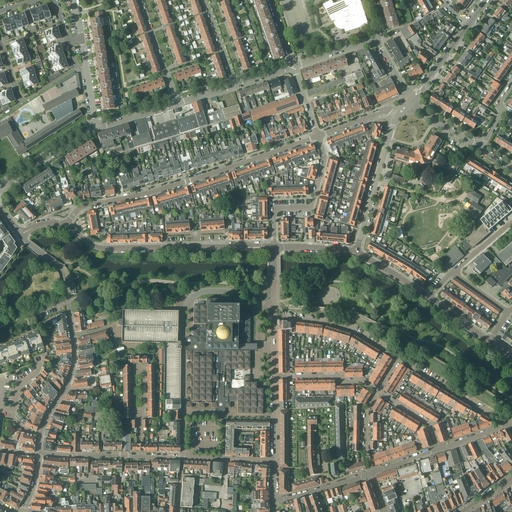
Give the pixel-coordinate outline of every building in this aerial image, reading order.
[(166,6),(165,4),(164,0),(156,0),(155,0),(156,3),(157,2),(159,8),(166,6)] [(222,9),(232,6),(231,3),(229,4),(228,0),(220,3),(222,7),(221,7),(222,9)] [(263,0),(261,0),(254,3),(259,17),(269,14),(263,0)] [(323,5),(326,12),(332,22),(334,20),(336,24),(336,25),(337,26),(338,27),(339,27),(341,28),(342,28),(343,28),(344,27),(346,32),(358,28),(368,25),(360,0),(345,0),(334,4),(332,0),(323,5)] [(394,11),(390,0),(380,0),(385,15),(394,11)] [(511,2),(508,0),(504,0),(503,3),(504,4),(502,5),(508,10),(509,8),(511,5),(511,2)] [(418,14),(418,15),(420,13),(423,12),(423,11),(432,6),(430,3),(422,7),(423,9),(422,10),(422,9),(418,12),(416,13),(418,14)] [(50,17),(46,5),(41,7),(45,19),(50,17)] [(499,7),(496,11),(505,18),(507,16),(504,14),(506,12),(508,10),(502,5),(500,8),(499,7)] [(160,15),(161,14),(167,12),(166,10),(168,10),(166,6),(159,8),(160,12),(159,12),(160,15)] [(222,9),(224,14),(231,12),(229,9),(233,8),(232,6),(222,9)] [(426,16),(428,15),(434,11),(434,10),(432,6),(423,11),(423,12),(424,13),(425,13),(426,15),(426,16)] [(45,20),(45,19),(41,7),(36,9),(35,9),(39,21),(45,19),(45,20)] [(130,11),(132,15),(139,13),(138,9),(139,9),(138,7),(137,7),(131,9),(132,11),(130,11)] [(200,7),(199,7),(193,10),(194,11),(192,12),(194,16),(201,13),(200,10),(201,9),(200,7)] [(436,11),(436,12),(438,16),(438,15),(441,18),(446,14),(441,8),(436,11)] [(35,9),(30,11),(34,23),(39,21),(35,9)] [(399,26),(394,11),(385,15),(389,29),(399,26)] [(499,20),(501,18),(505,22),(507,20),(505,18),(496,11),(493,15),(499,20)] [(231,12),(224,14),(224,15),(224,17),(225,17),(227,22),(235,20),(232,14),(231,14),(231,12)] [(18,15),(22,27),(28,25),(24,13),(19,15),(18,15),(19,15),(18,15)] [(132,15),(133,17),(134,21),(135,21),(136,23),(142,21),(143,21),(142,18),(141,18),(139,13),(132,15)] [(259,17),(264,31),(274,28),(269,14),(259,17)] [(17,29),(22,27),(18,15),(13,17),(17,29)] [(204,21),(205,21),(204,19),(203,19),(202,15),(194,18),(196,22),(197,21),(198,23),(204,21)] [(7,19),(12,31),(17,29),(13,17),(8,19),(7,19)] [(170,20),(169,18),(163,20),(162,20),(163,22),(165,26),(172,23),(171,19),(170,20)] [(497,23),(490,18),(487,22),(496,29),(498,26),(499,27),(500,25),(497,23)] [(6,32),(12,31),(7,19),(2,21),(6,33),(7,33),(6,32)] [(92,35),(102,34),(100,19),(95,19),(90,20),(91,30),(92,35)] [(229,29),(236,26),(235,24),(236,24),(235,20),(227,22),(228,26),(229,29)] [(206,27),(204,21),(198,23),(195,24),(197,30),(200,29),(206,27)] [(446,22),(444,25),(453,32),(455,29),(449,24),(448,23),(446,22)] [(498,30),(496,29),(487,22),(484,27),(492,32),(494,34),(498,30)] [(438,27),(441,29),(450,35),(453,32),(444,25),(441,23),(438,27)] [(167,34),(168,34),(174,32),(173,30),(174,29),(173,25),(165,28),(167,32),(166,32),(167,34)] [(415,31),(412,25),(410,27),(409,26),(399,29),(405,40),(417,33),(415,31)] [(506,27),(503,25),(501,29),(507,33),(510,29),(506,27)] [(144,26),(138,28),(138,30),(137,31),(139,35),(146,32),(145,29),(146,28),(145,26),(144,26)] [(201,35),(208,33),(207,29),(207,26),(206,27),(200,29),(200,31),(199,31),(201,35)] [(486,37),(488,39),(489,38),(490,39),(492,37),(489,35),(492,32),(484,27),(481,31),(487,36),(486,37)] [(45,38),(59,33),(57,28),(48,31),(47,28),(45,28),(42,29),(39,30),(41,34),(43,33),(45,38)] [(274,28),(264,31),(269,46),(279,42),(274,28)] [(448,38),(450,35),(441,29),(439,32),(448,38)] [(238,34),(237,32),(231,34),(230,34),(231,37),(232,36),(233,40),(241,37),(239,33),(238,34)] [(436,35),(438,37),(445,42),(448,38),(439,32),(436,35)] [(47,44),(61,39),(59,34),(59,33),(45,38),(47,44)] [(204,41),(204,43),(211,41),(211,38),(210,38),(208,33),(201,35),(203,41),(204,41)] [(479,33),(476,38),(482,42),(484,39),(491,45),(493,42),(491,41),(488,39),(486,37),(485,38),(479,33)] [(94,50),(105,49),(102,34),(92,35),(94,45),(94,50)] [(143,43),(149,40),(150,40),(149,38),(148,38),(147,34),(139,37),(141,41),(142,41),(143,43)] [(443,45),(445,42),(438,37),(437,38),(433,34),(431,36),(443,45)] [(12,49),(24,45),(22,40),(27,39),(25,35),(22,36),(18,38),(19,41),(11,44),(12,49)] [(440,48),(443,45),(431,36),(429,39),(434,42),(433,44),(440,48)] [(176,37),(169,39),(169,40),(170,42),(172,47),(180,45),(178,39),(176,39),(176,37)] [(476,38),(472,43),(478,47),(480,45),(483,47),(485,44),(482,42),(476,38)] [(387,42),(398,62),(396,62),(399,66),(403,63),(401,60),(404,58),(393,39),(387,42)] [(426,40),(425,42),(437,52),(440,48),(433,44),(432,45),(426,40)] [(204,43),(206,49),(213,47),(213,46),(211,41),(204,43)] [(279,42),(269,46),(274,60),(284,57),(279,42)] [(435,55),(437,52),(425,42),(423,44),(428,48),(427,49),(435,55)] [(478,47),(472,43),(468,48),(474,53),(477,54),(481,50),(478,47)] [(24,45),(12,49),(12,50),(13,50),(14,55),(26,51),(24,45)] [(174,54),(174,53),(181,51),(180,49),(181,49),(180,45),(172,47),(174,51),(173,51),(174,54)] [(48,50),(50,55),(62,51),(60,46),(48,50)] [(152,46),(151,46),(145,48),(145,50),(144,50),(146,55),(153,52),(152,48),(152,46)] [(213,46),(213,47),(206,49),(207,50),(206,51),(207,55),(215,52),(214,49),(214,48),(213,46)] [(366,55),(369,60),(376,56),(372,50),(369,52),(367,48),(363,50),(365,55),(366,55)] [(96,60),(97,65),(107,64),(105,49),(94,50),(96,60)] [(425,53),(421,50),(416,57),(420,60),(420,59),(425,63),(429,57),(425,54),(425,53)] [(16,60),(28,56),(26,51),(14,55),(16,60)] [(62,51),(50,55),(52,60),(52,61),(64,57),(62,51)] [(244,51),(238,53),(240,59),(246,57),(244,51)] [(150,62),(156,60),(157,60),(156,58),(155,58),(153,52),(146,55),(148,61),(149,60),(150,62)] [(403,63),(408,60),(413,58),(410,52),(406,54),(407,56),(404,58),(401,60),(403,63)] [(462,57),(469,63),(471,60),(472,61),(474,58),(472,57),(465,52),(462,57)] [(16,60),(18,66),(30,62),(30,61),(28,56),(16,60)] [(330,61),(334,71),(348,66),(347,62),(348,62),(347,60),(346,60),(345,56),(330,61)] [(379,62),(376,56),(369,60),(372,66),(379,62)] [(486,65),(488,62),(485,60),(482,58),(479,56),(477,59),(480,61),(486,65)] [(52,61),(54,66),(66,62),(65,62),(64,57),(52,61)] [(183,57),(176,59),(176,62),(177,61),(178,65),(186,62),(184,58),(183,59),(183,57)] [(470,64),(469,63),(462,57),(457,62),(466,69),(470,64)] [(510,67),(511,64),(511,60),(508,58),(505,62),(504,61),(504,60),(501,58),(500,60),(503,62),(505,63),(510,67)] [(215,68),(222,66),(220,60),(213,62),(208,64),(209,66),(212,65),(213,69),(215,68)] [(403,63),(399,66),(400,69),(410,63),(408,60),(403,63)] [(330,61),(316,66),(319,76),(334,71),(330,61)] [(54,66),(56,71),(55,71),(55,72),(67,68),(65,62),(66,62),(54,66)] [(383,67),(379,62),(372,66),(376,71),(383,67)] [(111,63),(107,64),(97,65),(99,80),(109,79),(109,74),(110,73),(112,73),(111,63)] [(510,67),(505,63),(501,68),(507,72),(510,67)] [(196,67),(192,68),(195,75),(201,73),(198,64),(196,65),(196,67)] [(413,64),(411,65),(413,68),(418,76),(423,73),(419,67),(418,65),(415,67),(413,64)] [(158,66),(151,68),(152,70),(151,70),(152,74),(160,72),(158,68),(159,68),(159,65),(158,66)] [(418,76),(413,68),(411,65),(409,66),(412,71),(408,73),(412,79),(418,76)] [(195,75),(192,68),(192,66),(189,67),(190,69),(186,71),(188,77),(195,75)] [(319,76),(316,66),(302,71),(305,81),(319,76)] [(454,66),(451,71),(457,76),(459,73),(464,76),(466,73),(461,70),(460,71),(454,66)] [(36,73),(34,67),(20,72),(22,77),(34,73),(36,73)] [(386,74),(383,67),(376,71),(379,78),(386,74)] [(491,69),(493,70),(496,72),(498,73),(503,77),(507,72),(501,68),(499,72),(497,71),(497,70),(493,67),(491,69)] [(188,77),(186,71),(186,69),(183,69),(184,71),(180,73),(182,79),(188,77)] [(363,70),(344,77),(346,82),(348,87),(356,84),(355,81),(366,77),(363,70)] [(493,70),(492,72),(495,74),(495,73),(497,75),(494,78),(500,82),(503,77),(498,73),(496,72),(493,70)] [(182,79),(180,73),(179,71),(177,72),(178,73),(174,75),(176,81),(182,79)] [(459,77),(457,76),(451,71),(447,76),(453,81),(456,77),(458,79),(459,77)] [(34,73),(22,77),(24,83),(36,78),(34,73)] [(449,86),(450,85),(451,87),(452,87),(454,85),(451,83),(453,81),(447,76),(443,81),(449,86)] [(160,80),(156,81),(158,88),(165,85),(162,79),(161,77),(159,78),(160,80)] [(36,78),(24,83),(26,88),(25,88),(26,88),(39,83),(37,78),(36,78)] [(283,94),(284,98),(297,93),(292,78),(284,81),(287,90),(288,93),(283,94)] [(378,103),(398,94),(393,82),(391,78),(390,78),(380,82),(382,87),(377,89),(375,90),(373,91),(378,103)] [(101,89),(102,95),(112,94),(109,79),(99,80),(101,89)] [(152,90),(158,88),(156,81),(155,79),(153,80),(154,82),(151,83),(150,81),(149,81),(152,90)] [(278,79),(269,82),(271,89),(277,87),(277,88),(281,87),(278,79)] [(148,84),(144,85),(146,92),(152,90),(149,81),(147,82),(148,84)] [(429,101),(435,104),(442,92),(446,86),(450,89),(451,87),(450,85),(449,86),(443,81),(440,86),(440,87),(439,89),(441,90),(437,96),(434,94),(429,101)] [(494,81),(492,85),(489,83),(488,85),(491,87),(499,92),(502,87),(494,81)] [(141,86),(138,87),(140,94),(146,92),(144,85),(143,83),(141,84),(141,86)] [(356,86),(361,96),(366,108),(373,106),(368,94),(365,96),(362,89),(363,88),(361,84),(356,86)] [(134,96),(140,94),(138,87),(137,86),(135,86),(135,88),(131,90),(134,96)] [(0,139),(7,135),(15,147),(14,148),(14,147),(14,148),(19,156),(19,155),(23,152),(27,150),(35,145),(36,146),(39,144),(38,143),(53,133),(54,134),(57,132),(56,132),(71,122),(72,123),(75,121),(74,120),(82,116),(78,109),(78,110),(72,113),(70,99),(78,95),(78,96),(79,95),(77,91),(81,89),(80,88),(80,87),(76,89),(75,89),(65,95),(64,94),(61,95),(62,96),(42,106),(45,112),(46,112),(45,112),(50,109),(56,121),(23,142),(17,134),(9,118),(0,122),(0,139)] [(495,97),(499,92),(491,87),(490,88),(489,88),(487,91),(489,93),(495,97)] [(0,96),(1,100),(13,96),(13,95),(12,96),(11,90),(0,93),(0,96)] [(435,104),(440,107),(444,100),(441,98),(444,93),(442,92),(435,104)] [(495,97),(489,93),(486,98),(492,102),(495,97)] [(112,94),(102,95),(104,110),(114,109),(112,94)] [(13,96),(1,100),(0,100),(0,102),(3,112),(9,108),(7,105),(6,106),(5,105),(14,101),(13,96)] [(249,112),(253,122),(298,106),(294,96),(249,112)] [(357,97),(355,98),(356,100),(360,110),(360,111),(364,109),(361,99),(358,100),(357,97)] [(450,102),(449,103),(445,110),(450,114),(454,107),(452,105),(453,103),(454,103),(455,101),(455,100),(455,99),(455,98),(453,97),(451,100),(450,102)] [(352,113),(356,112),(353,104),(351,105),(351,104),(351,102),(350,101),(349,98),(346,99),(352,113)] [(467,114),(463,112),(468,105),(469,103),(470,103),(472,99),(470,98),(466,104),(457,118),(462,121),(467,114)] [(488,107),(492,102),(486,98),(482,103),(488,107)] [(343,116),(347,115),(344,107),(345,107),(344,105),(341,106),(339,100),(337,101),(337,102),(338,104),(343,116)] [(440,107),(445,110),(449,103),(444,100),(440,107)] [(201,106),(200,102),(192,104),(194,112),(195,114),(182,118),(181,114),(175,116),(176,120),(180,134),(207,126),(204,115),(201,106)] [(452,115),(457,118),(466,104),(464,102),(459,110),(456,108),(452,115)] [(334,120),(338,118),(336,111),(334,112),(331,104),(329,105),(330,107),(334,120)] [(238,105),(221,110),(225,120),(233,118),(236,127),(242,125),(241,122),(243,122),(244,121),(241,115),(238,105)] [(325,109),(327,114),(330,121),(334,120),(330,107),(325,109)] [(225,120),(221,110),(207,114),(206,114),(209,125),(225,120)] [(326,123),(330,121),(327,114),(325,115),(323,110),(321,111),(322,113),(325,123),(326,123)] [(468,115),(463,122),(469,125),(475,115),(477,111),(475,110),(471,117),(468,115)] [(249,112),(241,115),(244,121),(251,119),(249,112)] [(326,123),(325,123),(322,113),(317,115),(320,123),(320,125),(321,125),(322,125),(322,126),(324,125),(324,124),(326,123)] [(475,115),(469,125),(474,129),(478,122),(480,124),(483,120),(480,118),(477,116),(475,115)] [(298,118),(298,119),(303,132),(307,130),(304,120),(301,120),(300,117),(298,118)] [(153,142),(180,134),(176,120),(149,128),(150,133),(153,142)] [(294,135),(299,133),(296,126),(294,127),(292,122),(290,122),(294,135)] [(149,133),(146,123),(136,126),(139,136),(132,138),(135,148),(153,142),(150,133),(149,133)] [(268,133),(269,136),(272,143),(276,141),(272,129),(270,126),(270,123),(267,124),(270,133),(268,133)] [(368,129),(381,132),(382,126),(378,125),(372,123),(371,126),(369,125),(368,129)] [(124,136),(129,149),(135,148),(132,138),(131,138),(130,134),(131,134),(127,125),(121,127),(124,136)] [(277,132),(278,132),(280,140),(285,138),(280,126),(280,125),(278,126),(278,127),(276,128),(277,132)] [(282,125),(280,126),(285,138),(289,137),(286,129),(284,130),(282,125)] [(367,129),(366,125),(361,127),(364,136),(367,135),(368,138),(370,137),(370,136),(367,129)] [(115,129),(118,138),(124,136),(121,127),(115,129)] [(356,128),(361,141),(363,140),(362,137),(364,136),(361,127),(356,128)] [(276,141),(280,140),(278,132),(277,132),(276,128),(273,128),(272,129),(276,141)] [(351,130),(355,140),(357,139),(358,142),(361,141),(356,128),(351,130)] [(110,131),(112,140),(118,138),(115,129),(110,131)] [(379,138),(381,132),(368,129),(367,129),(370,136),(372,135),(375,136),(375,137),(379,138)] [(347,132),(351,144),(353,144),(352,140),(355,140),(351,130),(347,132)] [(103,133),(109,149),(115,147),(112,140),(110,131),(103,133)] [(267,144),(272,143),(269,136),(267,136),(265,131),(263,132),(267,144)] [(497,138),(495,142),(496,143),(497,144),(498,144),(500,145),(507,134),(506,133),(505,134),(499,131),(497,135),(499,136),(499,137),(498,137),(497,138)] [(342,134),(345,143),(348,142),(349,145),(351,144),(347,132),(342,134)] [(100,144),(102,151),(109,149),(103,133),(98,135),(98,134),(97,134),(100,144)] [(337,135),(342,148),(344,147),(343,144),(345,143),(342,134),(337,135)] [(433,134),(429,141),(439,148),(440,148),(444,142),(436,137),(434,135),(435,135),(435,134),(434,134),(433,134)] [(507,134),(500,145),(503,147),(504,148),(505,148),(510,142),(507,140),(510,135),(507,134)] [(332,137),(336,147),(338,146),(339,149),(342,148),(337,135),(332,137)] [(250,143),(253,151),(258,150),(256,144),(257,144),(255,136),(249,138),(251,143),(250,143)] [(332,137),(326,139),(328,143),(329,143),(330,145),(329,145),(332,152),(334,151),(333,147),(336,147),(332,137)] [(243,140),(247,153),(253,151),(250,143),(251,143),(249,138),(243,140)] [(78,149),(84,158),(97,150),(91,141),(78,149)] [(234,157),(239,156),(236,147),(235,144),(233,145),(232,141),(230,142),(231,145),(234,157)] [(368,142),(366,148),(376,151),(377,145),(374,144),(374,142),(369,141),(368,142)] [(424,148),(425,149),(426,147),(436,153),(439,148),(429,141),(428,141),(428,142),(426,145),(424,148)] [(221,144),(226,159),(230,158),(228,150),(227,147),(227,146),(225,147),(223,142),(221,143),(221,144)] [(315,151),(314,148),(315,148),(314,144),(308,146),(311,156),(314,155),(315,158),(317,157),(315,150),(315,151)] [(215,145),(213,146),(218,162),(222,161),(219,152),(217,153),(215,145)] [(302,148),(307,160),(309,160),(308,157),(311,156),(308,146),(302,148)] [(202,167),(206,166),(203,157),(201,158),(198,147),(196,148),(197,151),(202,167)] [(396,158),(395,161),(402,163),(402,162),(405,150),(398,148),(398,147),(397,148),(397,149),(398,149),(397,151),(396,158)] [(412,153),(409,163),(416,165),(418,166),(419,165),(421,166),(423,165),(424,167),(423,167),(425,174),(430,172),(427,165),(426,166),(426,164),(428,163),(429,161),(431,161),(432,159),(436,153),(426,147),(425,149),(424,148),(414,152),(414,154),(412,153)] [(205,148),(205,149),(210,164),(214,163),(211,155),(209,155),(207,148),(205,148)] [(297,150),(301,159),(304,158),(305,161),(307,160),(302,148),(297,150)] [(374,156),(376,151),(366,148),(365,151),(362,150),(361,152),(374,156)] [(71,166),(84,158),(78,149),(65,158),(71,166)] [(197,168),(195,160),(193,160),(190,150),(188,151),(188,154),(193,169),(197,168)] [(292,152),(297,164),(299,163),(298,160),(301,159),(297,150),(292,152)] [(405,150),(402,162),(409,163),(412,153),(414,154),(414,152),(405,150)] [(287,154),(291,163),(294,162),(295,165),(297,164),(292,152),(287,154)] [(373,161),(374,156),(361,152),(360,154),(364,155),(363,158),(373,161)] [(282,155),(287,168),(289,167),(288,164),(291,163),(287,154),(282,155)] [(182,155),(180,155),(185,172),(189,171),(186,159),(183,160),(182,155)] [(277,157),(280,167),(283,166),(284,169),(287,168),(282,155),(277,157)] [(277,157),(272,159),(276,172),(279,171),(278,168),(280,167),(277,157)] [(335,159),(335,158),(332,157),(330,163),(343,166),(344,164),(341,163),(341,161),(339,160),(335,159)] [(466,169),(467,170),(474,160),(469,157),(465,163),(463,167),(466,169)] [(164,163),(168,177),(173,176),(170,167),(169,164),(167,165),(166,162),(165,158),(162,159),(164,163)] [(274,172),(270,160),(265,161),(269,171),(271,170),(272,173),(274,172)] [(474,169),(478,163),(474,160),(467,170),(470,171),(472,168),(474,169)] [(260,163),(265,176),(267,175),(266,172),(269,171),(265,161),(260,163)] [(160,167),(160,168),(163,179),(168,177),(164,163),(163,163),(159,164),(160,167)] [(256,165),(259,174),(262,173),(263,176),(264,176),(265,176),(260,163),(256,165)] [(370,171),(371,166),(358,163),(357,165),(361,166),(360,169),(370,171)] [(475,174),(476,175),(482,165),(478,163),(474,169),(476,170),(474,174),(475,174)] [(156,164),(154,165),(154,166),(158,180),(163,179),(160,168),(160,167),(157,168),(156,164)] [(259,174),(256,165),(251,166),(255,179),(257,178),(257,177),(260,176),(259,174)] [(487,168),(482,165),(476,175),(479,177),(481,173),(483,174),(487,168)] [(249,167),(246,168),(249,178),(250,181),(255,179),(251,166),(249,167)] [(309,170),(308,173),(315,175),(317,168),(310,166),(309,170)] [(329,167),(327,172),(341,176),(342,174),(338,173),(339,170),(329,167)] [(44,171),(49,179),(53,176),(55,178),(56,177),(53,170),(51,172),(49,168),(44,171)] [(137,168),(134,169),(135,172),(139,186),(144,184),(142,177),(141,176),(139,176),(139,174),(137,168)] [(241,170),(246,182),(248,182),(247,178),(249,178),(246,168),(241,170)] [(491,171),(487,168),(483,174),(485,176),(483,179),(485,181),(491,171)] [(149,183),(154,182),(151,173),(149,174),(147,169),(145,170),(145,171),(149,183)] [(368,177),(370,171),(360,169),(359,172),(356,171),(355,173),(368,177)] [(237,171),(240,181),(242,180),(243,183),(246,182),(241,170),(237,171)] [(45,182),(49,179),(44,171),(40,174),(45,182)] [(240,181),(237,171),(231,173),(236,186),(238,185),(237,182),(240,181)] [(489,179),(492,180),(495,174),(491,171),(485,181),(487,182),(489,179)] [(307,178),(314,180),(315,175),(308,173),(305,172),(302,172),(300,177),(307,178)] [(130,189),(134,187),(132,179),(130,179),(129,176),(128,173),(126,173),(126,177),(127,180),(130,189)] [(367,182),(368,177),(355,173),(354,178),(360,180),(367,182)] [(35,177),(40,185),(45,182),(40,174),(35,177)] [(113,191),(115,190),(114,181),(115,181),(115,178),(114,177),(114,174),(110,174),(109,174),(109,181),(107,181),(108,187),(104,188),(105,196),(114,194),(113,191)] [(234,186),(230,174),(225,175),(228,185),(230,184),(231,187),(234,186)] [(450,174),(444,183),(446,184),(447,182),(450,184),(454,177),(450,174)] [(500,177),(495,174),(492,180),(494,181),(491,185),(494,186),(500,177)] [(119,177),(120,183),(123,191),(130,189),(127,180),(124,181),(122,176),(119,177)] [(326,176),(325,181),(339,185),(339,183),(336,182),(337,179),(326,176)] [(35,188),(40,185),(35,177),(31,180),(35,188)] [(215,179),(218,188),(221,187),(222,190),(224,190),(220,177),(215,179)] [(498,184),(500,186),(504,179),(500,177),(494,186),(496,188),(498,184)] [(509,182),(504,179),(500,186),(503,187),(501,191),(503,192),(509,182)] [(26,183),(31,190),(35,188),(31,180),(26,183)] [(205,182),(208,191),(211,190),(212,193),(214,193),(210,180),(205,182)] [(366,183),(353,180),(353,182),(356,183),(355,186),(365,189),(366,183)] [(71,198),(69,190),(68,185),(67,181),(62,182),(66,199),(71,198)] [(509,191),(511,186),(511,184),(509,182),(503,192),(504,193),(507,189),(509,191)] [(26,194),(31,190),(26,183),(22,186),(26,194)] [(196,185),(199,194),(201,193),(202,197),(205,196),(200,183),(196,185)] [(74,184),(68,185),(69,190),(71,198),(71,199),(76,197),(77,197),(75,188),(74,184)] [(470,197),(475,199),(469,209),(479,215),(483,209),(476,204),(478,201),(476,200),(479,195),(478,194),(473,191),(477,185),(474,184),(467,195),(466,196),(469,198),(470,197)] [(196,185),(190,186),(194,199),(197,198),(196,195),(199,194),(196,185)] [(76,188),(75,188),(77,197),(78,197),(79,201),(84,200),(82,191),(80,192),(78,187),(76,187),(76,188)] [(180,190),(183,200),(185,200),(186,203),(188,202),(184,188),(180,190)] [(336,196),(336,194),(323,190),(321,195),(328,197),(331,198),(332,195),(336,196)] [(363,194),(350,190),(350,192),(353,193),(352,196),(362,199),(363,194)] [(55,194),(54,195),(59,207),(63,205),(60,196),(60,195),(59,193),(61,192),(61,191),(59,191),(55,193),(55,194)] [(171,192),(174,203),(176,202),(177,205),(179,205),(175,191),(171,192)] [(47,201),(49,207),(51,210),(55,208),(51,199),(49,200),(47,194),(45,195),(47,201)] [(161,195),(165,206),(167,205),(168,208),(170,208),(166,194),(161,195)] [(52,198),(51,198),(51,199),(55,208),(59,207),(54,195),(52,195),(54,198),(52,199),(52,198)] [(159,211),(161,210),(157,196),(152,198),(155,208),(158,208),(159,211)] [(321,196),(319,202),(330,205),(331,202),(334,203),(335,200),(329,198),(328,199),(321,196)] [(13,210),(17,214),(24,209),(27,206),(31,202),(27,198),(19,205),(13,210)] [(392,200),(382,198),(381,203),(390,205),(392,206),(393,204),(391,203),(392,200)] [(139,201),(142,211),(142,212),(145,211),(146,214),(148,214),(145,200),(139,201)] [(360,204),(347,201),(347,203),(350,204),(349,207),(359,209),(360,204)] [(318,207),(332,211),(333,209),(329,208),(330,205),(319,202),(318,207)] [(501,202),(497,205),(498,205),(505,215),(506,216),(510,213),(509,212),(501,202)] [(502,202),(501,202),(509,212),(510,213),(511,211),(511,209),(509,206),(502,202)] [(115,206),(118,217),(118,221),(121,220),(120,217),(123,216),(123,215),(121,205),(115,206)] [(497,205),(494,208),(502,217),(503,219),(506,216),(505,215),(498,205),(497,205)] [(24,209),(17,214),(21,218),(27,213),(28,214),(32,212),(27,206),(24,209)] [(114,218),(118,217),(115,206),(108,208),(110,213),(111,212),(111,215),(113,222),(115,221),(114,218)] [(318,207),(316,213),(327,216),(328,212),(331,213),(332,211),(318,207)] [(385,214),(386,210),(379,208),(378,213),(387,216),(389,216),(390,214),(386,213),(386,214),(385,214)] [(494,208),(490,211),(491,211),(498,220),(499,222),(503,219),(502,217),(494,208)] [(92,211),(87,211),(88,218),(99,216),(98,213),(102,212),(101,210),(95,211),(92,212),(92,211)] [(347,214),(347,217),(356,220),(358,214),(345,211),(344,213),(347,214)] [(490,211),(487,214),(495,223),(496,225),(499,222),(498,220),(491,211),(490,211)] [(33,220),(36,217),(38,215),(36,213),(37,213),(36,212),(34,214),(32,212),(28,214),(27,213),(21,218),(25,223),(31,218),(33,220)] [(322,220),(329,222),(330,220),(326,219),(327,216),(316,213),(315,218),(322,220)] [(378,213),(376,218),(386,221),(387,216),(378,213)] [(487,214),(484,217),(491,226),(493,228),(496,225),(495,223),(487,214)] [(356,220),(347,217),(344,216),(343,219),(342,219),(341,222),(351,225),(354,226),(356,220)] [(484,217),(480,220),(488,229),(489,231),(493,228),(491,226),(484,217)] [(305,219),(305,220),(305,224),(305,228),(306,228),(310,228),(310,229),(309,229),(309,238),(312,238),(313,238),(315,238),(315,227),(315,226),(313,226),(313,219),(305,219)] [(469,237),(461,244),(467,250),(470,247),(471,249),(474,247),(474,246),(476,245),(478,243),(480,242),(480,241),(482,240),(484,238),(486,236),(486,237),(486,236),(488,235),(490,232),(489,231),(488,229),(480,220),(479,219),(466,234),(469,237)] [(229,240),(236,240),(236,236),(234,236),(234,232),(234,225),(232,225),(232,229),(228,229),(228,232),(229,232),(229,240)] [(101,230),(101,227),(90,229),(91,235),(96,235),(95,233),(98,233),(105,232),(105,229),(101,230)] [(148,243),(154,243),(154,238),(156,238),(156,234),(154,235),(154,231),(150,231),(150,228),(148,228),(148,235),(148,243)] [(154,243),(162,242),(162,234),(162,231),(158,231),(158,228),(156,228),(156,234),(156,238),(154,238),(154,243)] [(10,234),(8,232),(7,232),(6,230),(0,234),(0,238),(2,240),(3,241),(10,237),(9,235),(10,235),(9,234),(10,234)] [(0,273),(1,273),(6,265),(17,248),(14,244),(15,243),(10,237),(3,241),(8,248),(4,253),(0,258),(0,273)] [(379,243),(380,242),(377,241),(375,244),(371,242),(368,248),(374,252),(379,243)] [(378,254),(383,246),(379,243),(374,252),(378,254)] [(504,264),(506,266),(511,261),(511,243),(497,256),(503,264),(504,264)] [(378,254),(383,257),(386,251),(384,250),(386,246),(384,245),(383,246),(378,254)] [(445,257),(447,259),(443,263),(448,269),(464,256),(459,250),(455,246),(445,257)] [(386,251),(383,257),(388,260),(393,251),(388,248),(386,251)] [(393,251),(388,260),(392,262),(397,254),(393,251)] [(397,265),(402,257),(397,254),(392,262),(397,265)] [(491,263),(482,254),(474,263),(477,266),(473,270),(479,276),(491,263)] [(397,265),(402,268),(406,259),(402,257),(397,265)] [(498,267),(502,263),(496,258),(492,261),(498,267)] [(406,259),(402,268),(406,271),(411,262),(406,259)] [(411,273),(416,265),(411,262),(406,271),(407,271),(411,273)] [(492,288),(494,285),(495,287),(497,287),(498,285),(500,287),(511,275),(511,269),(510,267),(507,269),(502,264),(485,282),(492,288)] [(414,276),(415,276),(421,269),(420,268),(416,265),(411,273),(414,276)] [(415,276),(419,280),(425,272),(426,270),(422,266),(420,268),(421,269),(415,276)] [(430,275),(425,272),(419,280),(424,283),(428,278),(430,275)] [(508,283),(500,291),(506,298),(507,297),(509,300),(511,297),(511,292),(509,289),(511,287),(511,286),(508,283)] [(75,286),(75,284),(70,285),(71,294),(76,294),(76,292),(79,291),(78,286),(75,286)] [(441,295),(446,299),(450,294),(450,293),(448,291),(448,292),(444,290),(441,295)] [(446,299),(451,303),(455,297),(450,294),(446,299)] [(457,307),(460,301),(455,297),(451,303),(457,307)] [(186,401),(186,407),(192,407),(192,403),(199,403),(199,407),(205,407),(205,403),(212,403),(212,408),(218,408),(220,409),(224,413),(225,413),(225,409),(225,408),(231,408),(231,402),(237,402),(237,414),(263,415),(263,389),(257,389),(257,382),(256,382),(250,382),(250,376),(244,376),(244,388),(228,388),(228,382),(231,382),(231,369),(238,369),(244,369),(250,369),(250,363),(251,357),(251,355),(251,351),(251,350),(256,350),(256,344),(251,344),(251,340),(251,312),(248,312),(238,312),(238,306),(232,306),(232,299),(210,299),(207,299),(206,299),(206,300),(206,305),(193,305),(193,333),(193,344),(187,344),(187,350),(187,356),(191,356),(191,357),(191,358),(191,359),(188,359),(187,359),(187,363),(187,369),(191,369),(191,375),(187,375),(187,382),(191,382),(191,388),(186,388),(186,394),(191,395),(191,399),(191,400),(191,401),(186,401)] [(457,307),(462,310),(466,305),(465,305),(466,304),(464,303),(464,302),(461,300),(460,301),(457,307)] [(467,314),(471,309),(466,305),(462,310),(467,314)] [(467,314),(472,318),(476,313),(471,309),(467,314)] [(164,349),(164,364),(164,400),(165,400),(172,400),(180,400),(181,347),(181,341),(178,341),(178,336),(178,320),(178,311),(122,310),(122,320),(119,320),(118,321),(118,325),(119,326),(122,326),(122,340),(124,342),(164,343),(164,349)] [(56,318),(51,319),(51,321),(66,318),(66,313),(56,315),(56,318)] [(75,323),(84,321),(84,318),(86,318),(86,313),(83,313),(74,314),(75,323)] [(481,317),(476,313),(472,318),(478,322),(481,317)] [(485,319),(481,317),(478,322),(483,325),(487,320),(486,320),(487,319),(485,318),(485,319)] [(103,321),(92,323),(91,320),(84,321),(75,323),(76,326),(75,326),(76,332),(98,328),(104,326),(103,321)] [(490,323),(487,320),(483,325),(488,329),(492,324),(492,323),(490,322),(490,323)] [(287,330),(292,329),(295,328),(295,325),(292,325),(292,323),(291,322),(280,321),(279,322),(279,330),(287,330)] [(335,329),(330,328),(326,340),(328,341),(329,338),(332,339),(335,329)] [(77,339),(77,340),(78,348),(88,346),(91,345),(93,345),(101,342),(109,340),(107,330),(98,333),(90,335),(78,338),(77,339)] [(343,331),(339,330),(335,343),(337,343),(339,344),(340,341),(343,331)] [(23,337),(23,338),(24,338),(29,353),(43,347),(38,331),(23,337)] [(501,339),(506,342),(511,335),(506,332),(501,339)] [(351,334),(347,333),(343,345),(345,346),(345,345),(347,345),(348,343),(349,341),(351,334)] [(349,348),(351,349),(356,340),(358,338),(354,335),(349,344),(351,345),(349,348)] [(24,338),(23,338),(9,344),(15,360),(30,355),(29,353),(24,338)] [(356,340),(351,349),(353,350),(354,347),(356,349),(362,340),(358,338),(356,340)] [(54,343),(52,343),(53,345),(55,344),(55,348),(56,348),(60,348),(71,346),(70,340),(63,341),(62,341),(54,342),(54,343)] [(365,342),(362,340),(356,349),(358,350),(357,352),(356,352),(358,353),(365,342)] [(365,342),(358,353),(360,355),(362,352),(364,353),(369,344),(365,342)] [(0,365),(15,360),(9,344),(0,346),(0,365)] [(369,344),(364,353),(365,354),(363,359),(365,360),(367,356),(368,356),(373,347),(369,344)] [(78,356),(78,357),(92,354),(91,354),(92,354),(92,353),(94,352),(93,345),(91,345),(88,346),(78,348),(78,356)] [(60,348),(56,348),(57,355),(57,356),(60,355),(71,354),(71,346),(60,348)] [(373,347),(368,356),(369,357),(368,359),(370,360),(377,349),(373,347)] [(380,351),(377,349),(370,360),(371,362),(373,359),(375,360),(380,351)] [(78,357),(78,364),(90,362),(94,362),(95,364),(98,363),(97,360),(96,360),(94,353),(91,354),(92,354),(78,357)] [(146,356),(146,353),(142,353),(142,356),(139,357),(138,357),(138,363),(139,363),(146,363),(146,362),(149,362),(149,358),(146,358),(146,356)] [(379,356),(382,358),(390,363),(393,359),(385,354),(383,356),(380,355),(379,356)] [(388,367),(390,363),(382,358),(381,360),(378,358),(377,360),(388,367)] [(379,364),(377,366),(386,371),(388,367),(377,360),(376,362),(379,364)] [(94,362),(90,362),(78,364),(77,370),(94,367),(94,364),(95,364),(94,362)] [(59,364),(58,366),(64,368),(64,369),(69,371),(70,367),(59,363),(59,364)] [(383,374),(386,371),(377,366),(375,364),(374,366),(376,367),(375,369),(383,374)] [(398,368),(407,373),(409,375),(410,373),(408,371),(409,369),(401,364),(398,368)] [(57,368),(57,369),(59,371),(67,375),(69,372),(69,371),(64,369),(64,368),(58,366),(57,368)] [(405,375),(407,373),(398,368),(396,372),(407,379),(408,377),(405,375)] [(57,369),(55,372),(58,374),(61,376),(65,380),(67,375),(59,371),(57,369)] [(91,376),(90,369),(77,370),(76,370),(75,377),(81,377),(91,376)] [(381,378),(383,374),(375,369),(374,371),(371,370),(370,371),(381,378)] [(372,375),(370,377),(379,382),(381,378),(370,371),(369,373),(372,375)] [(49,373),(47,374),(48,376),(50,374),(51,375),(55,379),(56,378),(63,385),(65,380),(61,376),(58,374),(55,372),(54,374),(52,372),(50,374),(49,373)] [(394,375),(402,381),(403,379),(406,380),(407,379),(396,372),(394,375)] [(409,385),(411,386),(418,375),(414,372),(411,378),(410,378),(409,381),(411,382),(409,385)] [(89,387),(89,382),(93,382),(94,386),(97,386),(96,379),(95,375),(91,376),(81,377),(75,377),(75,378),(74,381),(74,382),(71,389),(89,387)] [(111,387),(109,375),(103,376),(99,377),(101,389),(111,387)] [(379,382),(370,377),(368,375),(367,377),(369,379),(368,381),(376,386),(379,382)] [(405,382),(402,381),(394,375),(391,379),(400,384),(401,382),(403,384),(405,382)] [(415,384),(416,385),(422,377),(418,375),(411,386),(413,387),(415,384)] [(426,379),(422,377),(416,385),(415,388),(417,389),(418,386),(420,388),(426,379)] [(55,379),(52,382),(56,386),(54,388),(59,392),(63,385),(56,378),(55,379)] [(389,383),(400,390),(401,388),(399,386),(400,384),(391,379),(389,383)] [(421,394),(422,393),(429,381),(426,379),(420,388),(422,389),(420,391),(421,392),(420,393),(421,394)] [(428,392),(433,384),(429,381),(422,393),(424,394),(426,391),(428,392)] [(387,386),(395,392),(396,390),(399,392),(400,390),(389,383),(387,386)] [(31,387),(28,390),(32,396),(36,393),(36,392),(34,390),(36,388),(38,386),(36,385),(36,384),(32,387),(31,387)] [(48,384),(41,390),(44,394),(43,395),(44,395),(52,401),(58,394),(48,384)] [(437,386),(433,384),(428,392),(430,393),(428,396),(430,397),(437,386)] [(398,393),(395,392),(387,386),(384,391),(393,396),(394,394),(397,395),(398,393)] [(441,389),(437,386),(430,397),(432,398),(433,396),(435,397),(441,389)] [(360,392),(361,392),(369,398),(372,394),(363,388),(362,391),(360,389),(360,392)] [(439,403),(446,392),(442,389),(436,398),(439,399),(437,402),(439,403)] [(27,390),(24,394),(25,396),(30,403),(30,402),(32,405),(32,406),(43,414),(46,410),(37,403),(37,402),(36,401),(35,400),(32,396),(28,390),(27,390)] [(399,399),(403,402),(410,391),(409,390),(408,390),(406,392),(404,391),(399,399)] [(403,402),(407,404),(412,396),(410,394),(411,392),(410,391),(403,402)] [(67,393),(65,396),(75,398),(74,399),(81,399),(82,404),(86,404),(87,397),(86,392),(82,392),(76,393),(67,393)] [(357,393),(356,394),(367,401),(369,398),(361,392),(360,394),(357,393)] [(449,394),(446,392),(439,403),(441,404),(442,401),(444,402),(449,394)] [(356,400),(363,404),(365,405),(367,401),(356,394),(355,394),(355,396),(357,398),(356,400)] [(407,404),(410,406),(417,395),(415,394),(414,397),(412,396),(407,404)] [(453,396),(449,394),(444,402),(446,404),(445,406),(446,407),(453,396)] [(39,396),(35,400),(36,401),(37,402),(37,403),(46,410),(52,402),(52,401),(44,395),(43,395),(40,398),(39,396)] [(419,397),(417,395),(410,406),(414,409),(419,400),(417,399),(419,397)] [(62,401),(71,402),(74,402),(74,405),(81,405),(81,399),(74,399),(75,398),(65,396),(62,401)] [(457,398),(453,396),(446,407),(448,408),(450,406),(452,407),(457,398)] [(379,398),(377,402),(385,408),(388,409),(389,407),(386,406),(388,403),(379,398)] [(454,412),(461,401),(457,398),(452,407),(454,408),(452,411),(454,412)] [(421,401),(419,400),(414,409),(418,411),(425,400),(423,399),(421,401)] [(172,401),(172,400),(165,400),(165,409),(180,409),(180,401),(172,401)] [(426,401),(425,400),(418,411),(421,413),(427,405),(425,404),(426,401)] [(62,401),(57,409),(68,411),(70,405),(74,405),(74,402),(71,402),(62,401)] [(453,417),(455,413),(456,413),(457,410),(459,412),(464,403),(461,401),(454,412),(451,416),(453,417)] [(30,403),(28,405),(29,407),(30,406),(31,407),(28,410),(32,413),(41,419),(43,415),(43,414),(32,406),(32,405),(30,402),(30,403)] [(377,402),(375,406),(386,413),(387,411),(384,409),(385,408),(377,402)] [(468,405),(464,403),(459,412),(461,413),(459,415),(461,417),(468,405)] [(421,413),(425,416),(432,405),(430,404),(429,406),(427,405),(421,413)] [(429,418),(434,410),(432,408),(434,406),(432,405),(425,416),(429,418)] [(468,405),(461,417),(463,418),(465,415),(467,416),(472,408),(468,405)] [(385,415),(386,413),(375,406),(372,410),(381,415),(382,413),(385,415)] [(394,407),(389,416),(391,417),(389,420),(391,421),(398,410),(394,407)] [(429,418),(433,420),(439,409),(438,408),(436,411),(434,410),(429,418)] [(472,408),(467,416),(473,420),(478,412),(472,408)] [(441,410),(439,409),(433,420),(437,423),(442,414),(440,413),(441,410)] [(398,410),(391,421),(393,422),(395,419),(396,420),(397,420),(402,412),(398,410)] [(402,412),(397,420),(396,420),(395,423),(397,424),(398,421),(400,423),(405,414),(402,412)] [(32,413),(29,420),(39,425),(41,419),(32,413)] [(479,425),(480,428),(481,428),(481,429),(491,426),(492,420),(483,414),(482,415),(479,413),(477,416),(480,417),(478,421),(479,425)] [(53,414),(50,419),(57,421),(58,421),(64,423),(65,423),(66,422),(64,421),(65,417),(63,417),(63,416),(53,414)] [(405,414),(400,423),(398,425),(402,428),(409,416),(405,414)] [(24,415),(19,421),(24,425),(36,431),(39,425),(29,420),(24,415)] [(408,427),(413,419),(409,416),(402,428),(401,429),(403,430),(404,429),(406,430),(408,427)] [(50,419),(47,425),(61,430),(64,423),(58,421),(57,421),(50,419)] [(408,427),(410,428),(408,431),(410,432),(417,421),(413,419),(408,427)] [(417,421),(410,432),(412,434),(413,431),(415,432),(421,424),(417,421)] [(465,421),(463,421),(467,434),(471,432),(469,424),(468,423),(466,424),(465,421)] [(474,422),(469,424),(471,432),(478,429),(480,428),(479,425),(477,426),(477,425),(474,422)] [(459,436),(463,435),(460,426),(458,426),(457,424),(455,424),(459,436)] [(47,425),(45,430),(56,434),(57,431),(60,432),(61,430),(47,425)] [(14,440),(14,443),(16,443),(17,443),(18,444),(23,444),(34,446),(34,445),(35,436),(22,433),(21,433),(21,429),(15,427),(14,431),(17,432),(17,434),(16,434),(14,440)] [(511,440),(511,439),(511,434),(508,428),(502,431),(506,440),(507,443),(511,440)] [(416,437),(419,436),(428,433),(427,429),(417,432),(418,434),(415,435),(416,437)] [(44,437),(50,438),(55,439),(56,434),(45,430),(45,431),(44,437)] [(450,430),(438,434),(439,438),(449,435),(448,433),(451,432),(450,430)] [(501,431),(498,432),(503,442),(506,440),(502,431),(501,431)] [(504,444),(503,442),(498,432),(494,434),(499,444),(501,443),(502,445),(504,444)] [(253,457),(253,450),(253,445),(250,445),(250,444),(244,444),(244,442),(244,435),(253,435),(253,433),(241,433),(241,446),(251,446),(251,457),(253,457)] [(416,439),(417,441),(430,437),(428,433),(419,436),(419,438),(416,439)] [(452,434),(449,435),(439,438),(441,443),(450,440),(449,437),(452,436),(452,434)] [(495,446),(499,444),(494,434),(490,436),(493,441),(495,446)] [(308,435),(308,446),(309,467),(311,476),(321,474),(319,465),(320,465),(319,455),(318,445),(314,445),(314,435),(308,435)] [(494,445),(489,436),(482,439),(488,448),(494,445)] [(409,440),(410,443),(413,452),(418,451),(415,441),(412,442),(411,439),(409,440)] [(487,458),(492,464),(497,472),(501,477),(506,474),(495,458),(490,452),(487,449),(488,448),(482,439),(475,442),(481,453),(482,451),(487,458)] [(1,440),(0,448),(10,449),(11,449),(15,450),(16,443),(14,443),(13,443),(1,440)] [(407,441),(405,441),(409,454),(413,452),(410,443),(408,443),(407,441)] [(132,444),(132,451),(137,451),(138,451),(140,451),(140,444),(138,444),(137,444),(137,442),(135,442),(135,444),(132,444)] [(474,442),(467,445),(472,455),(474,460),(478,467),(484,463),(483,461),(479,454),(474,442)] [(399,443),(396,444),(401,456),(405,455),(402,446),(401,443),(399,444),(399,443)] [(23,444),(22,451),(34,453),(34,447),(35,446),(34,446),(23,444)] [(461,448),(459,449),(464,460),(466,459),(468,463),(474,460),(472,455),(467,445),(461,448)] [(390,446),(388,447),(392,459),(397,458),(393,448),(392,446),(390,446)] [(511,456),(509,453),(504,446),(502,448),(505,452),(502,455),(507,462),(511,467),(511,456)] [(380,450),(384,462),(388,461),(385,451),(383,452),(382,449),(380,450)] [(456,449),(445,453),(447,461),(449,467),(461,464),(456,449)] [(492,464),(487,458),(482,452),(481,453),(479,454),(483,461),(484,463),(487,466),(486,467),(490,473),(491,473),(496,481),(501,477),(497,472),(492,464)] [(444,453),(435,455),(436,456),(438,464),(439,468),(445,492),(447,495),(453,510),(458,507),(462,504),(459,498),(457,491),(455,488),(453,483),(453,482),(449,467),(447,461),(445,453),(444,453)] [(0,466),(7,467),(9,455),(2,454),(0,459),(0,466)] [(511,469),(511,467),(507,462),(502,455),(500,454),(495,458),(506,474),(511,469)] [(7,467),(6,468),(12,469),(13,467),(15,467),(17,462),(17,456),(9,455),(7,467)] [(431,470),(439,468),(438,464),(436,456),(435,455),(428,458),(428,459),(431,470)] [(21,456),(21,463),(22,463),(34,465),(34,457),(21,456)] [(43,457),(42,465),(57,467),(60,468),(68,468),(68,459),(61,459),(59,459),(43,457)] [(432,471),(431,470),(428,459),(420,461),(423,474),(432,471)] [(478,467),(474,460),(468,463),(472,470),(473,471),(478,478),(484,489),(490,485),(485,477),(478,467)] [(420,461),(416,462),(416,463),(419,474),(420,480),(425,478),(423,474),(420,461)] [(222,463),(212,463),(211,474),(211,477),(221,477),(222,463)] [(397,473),(398,477),(399,480),(419,474),(416,463),(396,469),(397,473)] [(490,485),(496,481),(491,473),(490,473),(486,467),(487,466),(484,463),(478,467),(485,477),(490,485)] [(339,474),(338,464),(331,465),(332,475),(335,477),(337,476),(339,474)] [(42,465),(41,475),(53,476),(55,477),(55,474),(57,474),(58,474),(58,473),(65,474),(69,475),(69,469),(57,467),(42,465)] [(250,475),(250,477),(255,477),(256,473),(257,472),(260,472),(269,473),(269,467),(255,465),(255,469),(256,469),(256,471),(255,472),(251,472),(250,475)] [(444,487),(439,468),(431,470),(432,471),(435,485),(437,493),(438,496),(441,503),(444,511),(450,511),(453,510),(447,495),(445,492),(444,487)] [(396,469),(386,472),(389,480),(398,477),(397,473),(396,469)] [(464,475),(465,478),(470,476),(472,481),(478,493),(484,489),(478,478),(473,471),(472,470),(463,474),(464,475)] [(451,476),(453,481),(457,480),(466,502),(473,497),(465,478),(464,475),(463,474),(462,471),(451,476)] [(386,472),(376,475),(379,483),(389,480),(386,472)] [(473,497),(478,493),(472,481),(470,476),(465,478),(473,497)] [(133,497),(132,497),(133,501),(132,511),(140,511),(141,511),(141,492),(142,492),(149,492),(149,489),(149,481),(149,478),(149,477),(143,477),(141,477),(141,486),(137,491),(137,492),(133,492),(133,497)] [(149,507),(149,511),(157,511),(158,510),(158,508),(155,508),(156,504),(154,503),(154,498),(153,481),(154,478),(149,478),(149,481),(149,489),(149,492),(149,498),(149,507)] [(182,489),(180,507),(191,508),(192,503),(197,504),(197,494),(193,493),(193,484),(196,484),(196,485),(202,486),(203,486),(203,485),(203,480),(183,478),(182,489)] [(37,491),(37,492),(46,493),(48,494),(49,491),(54,492),(54,490),(57,490),(61,491),(62,491),(63,483),(55,482),(40,480),(39,483),(38,487),(37,491)] [(453,481),(453,482),(453,483),(455,488),(457,491),(458,495),(459,498),(462,504),(462,505),(466,502),(457,480),(453,481)] [(370,481),(362,484),(365,493),(373,491),(370,481)] [(19,482),(18,487),(27,491),(29,487),(29,486),(19,482)] [(130,497),(125,497),(125,499),(124,511),(132,511),(133,501),(132,497),(133,497),(133,492),(133,489),(133,482),(128,482),(129,489),(130,489),(130,497)] [(4,491),(0,498),(0,500),(4,503),(8,495),(10,491),(13,486),(7,483),(6,483),(6,485),(5,487),(4,491)] [(354,484),(350,485),(353,494),(356,493),(356,494),(357,497),(359,497),(358,494),(357,492),(354,483),(353,483),(354,484)] [(382,489),(383,493),(394,489),(396,488),(395,484),(394,484),(393,485),(388,486),(387,487),(385,487),(384,488),(383,488),(382,489)] [(434,511),(444,511),(441,503),(438,496),(437,493),(435,485),(427,488),(430,501),(431,506),(432,507),(434,511)] [(10,491),(8,495),(9,496),(21,502),(24,497),(16,493),(16,492),(18,487),(17,487),(16,487),(16,488),(13,486),(10,491)] [(16,492),(16,493),(24,497),(27,492),(27,491),(18,487),(16,492)] [(511,496),(510,488),(503,492),(507,506),(508,508),(511,506),(511,496)] [(114,490),(114,495),(119,495),(119,499),(120,499),(122,499),(122,494),(122,491),(119,491),(119,489),(114,489),(114,490)] [(383,493),(385,498),(396,493),(394,489),(383,493)] [(31,504),(44,506),(45,508),(53,508),(53,507),(56,501),(56,499),(59,499),(59,497),(61,497),(61,494),(61,491),(57,490),(56,496),(54,496),(54,499),(51,498),(50,504),(45,503),(45,501),(40,501),(40,498),(39,498),(40,497),(38,497),(38,498),(34,497),(31,504)] [(163,511),(175,511),(176,505),(177,492),(170,491),(169,497),(169,501),(169,504),(169,505),(169,510),(168,510),(168,509),(164,509),(164,511),(163,511)] [(252,491),(253,504),(260,503),(260,502),(268,502),(268,498),(269,491),(256,491),(252,491)] [(373,491),(365,493),(368,503),(377,500),(373,491)] [(37,492),(34,497),(38,498),(38,497),(40,497),(39,498),(40,498),(40,501),(45,501),(45,503),(50,504),(51,498),(45,498),(46,493),(37,492)] [(141,511),(140,511),(149,511),(149,507),(149,498),(149,492),(142,492),(141,492),(141,511)] [(503,492),(491,500),(495,510),(507,506),(503,492)] [(387,503),(388,502),(393,500),(397,499),(398,498),(396,493),(385,498),(387,503)] [(8,495),(4,503),(8,504),(8,505),(15,508),(17,508),(21,502),(9,496),(8,495)] [(317,495),(308,497),(313,511),(323,511),(317,495)] [(103,496),(102,496),(102,504),(103,504),(103,507),(104,507),(104,511),(112,511),(112,504),(110,504),(110,501),(109,501),(109,496),(103,496)] [(163,511),(164,511),(164,509),(165,504),(169,504),(169,501),(169,497),(164,497),(158,496),(158,503),(158,508),(158,510),(157,511),(163,511)] [(313,511),(308,497),(294,500),(296,509),(296,510),(296,511),(313,511)] [(67,498),(61,499),(61,501),(61,507),(61,511),(70,511),(69,506),(69,505),(67,498)] [(401,511),(397,499),(393,500),(394,504),(389,506),(391,510),(390,510),(391,511),(401,511)] [(377,500),(368,503),(371,511),(373,511),(380,510),(377,500)] [(491,500),(485,504),(487,511),(495,511),(495,510),(491,500)] [(424,511),(424,510),(424,511),(422,505),(421,506),(420,503),(416,504),(418,510),(420,509),(421,511),(417,511),(424,511)]
